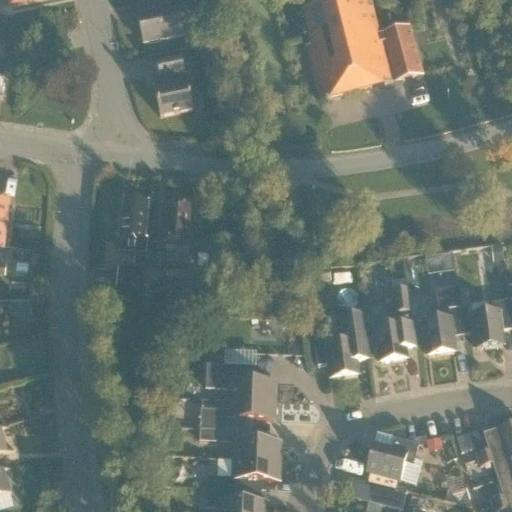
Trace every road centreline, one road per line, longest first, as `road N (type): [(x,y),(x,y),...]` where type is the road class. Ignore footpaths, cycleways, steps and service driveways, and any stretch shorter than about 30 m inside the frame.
road 1 (tertiary): [(511,127),(339,166),(113,156)]
road 2 (residential): [(84,511),(65,324),(78,150)]
road 3 (residential): [(305,511),(320,452),(350,422),(436,402),(511,396)]
road 4 (tertiary): [(113,156),(112,94),(92,0)]
